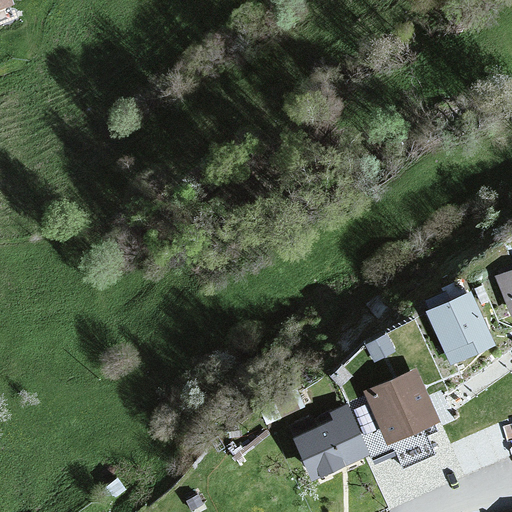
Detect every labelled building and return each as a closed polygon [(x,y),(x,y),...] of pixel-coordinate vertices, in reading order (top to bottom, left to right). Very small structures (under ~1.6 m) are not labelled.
[(10,0),(0,0),(0,11),(13,6),(10,0)] [(511,266),(501,271),(511,298),(511,266)] [(477,288),(434,307),(453,348),(495,330),(477,288)] [(420,364),(366,388),(328,405),(333,416),(291,434),(316,491),(450,433),(420,364)] [(198,493),(185,501),(192,511),(203,511),(208,509),(198,493)]
